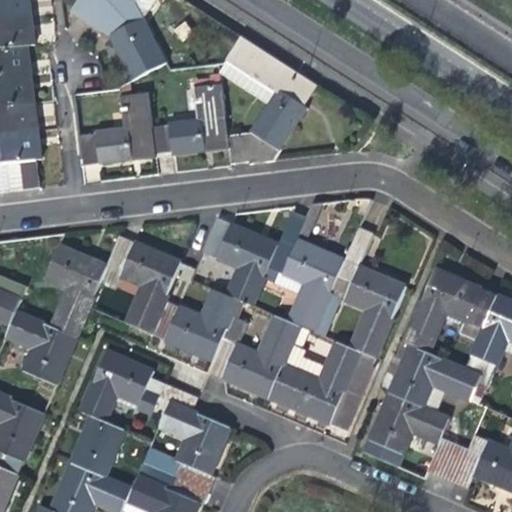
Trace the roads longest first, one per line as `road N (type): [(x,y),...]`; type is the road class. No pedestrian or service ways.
road 1 (residential): [(0,214),(341,173),(400,185),(511,257)]
road 2 (tertiary): [(257,0),(511,162)]
road 3 (tertiary): [(511,113),(337,0)]
road 4 (residential): [(310,450),(446,511)]
road 5 (residential): [(219,511),(262,451),(310,450)]
road 6 (residential): [(310,450),(204,392)]
